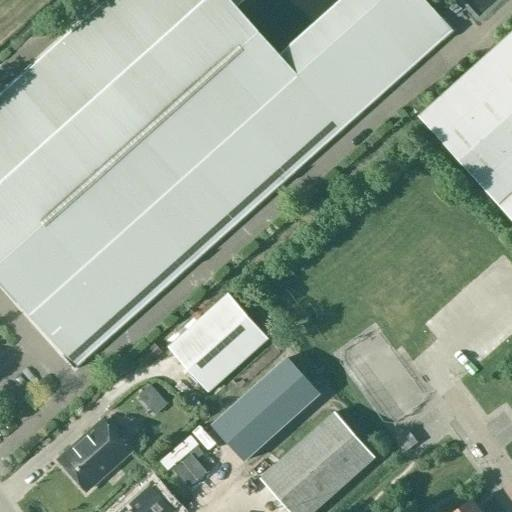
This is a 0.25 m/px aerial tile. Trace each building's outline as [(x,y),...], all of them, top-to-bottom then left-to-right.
[(244,0),(106,0),(33,66),(32,65),(19,76),(20,77),(0,94),(0,284),(64,356),(63,356),(75,370),(86,361),(85,359),(189,267),(190,268),(203,256),(202,255),(282,183),(283,185),(296,173),(295,172),(442,41),(443,42),(454,32),(442,19),(441,19),(424,0),(342,0),(281,55),(237,7),(244,0)] [(511,34),(420,117),(511,219),(511,34)] [(268,340),(228,294),(168,348),(209,393),(268,340)] [(362,400),(402,388),(383,329),(343,342),(362,400)] [(154,344),(142,355),(149,364),(162,353),(154,344)] [(151,385),(138,397),(155,416),(168,404),(151,385)] [(335,412),(260,479),(289,511),(313,511),(375,457),(335,412)] [(86,491),(130,451),(104,421),(59,461),(86,491)] [(161,511),(151,499),(135,511),(161,511)] [(456,511),(480,511),(473,501),(456,511)]
